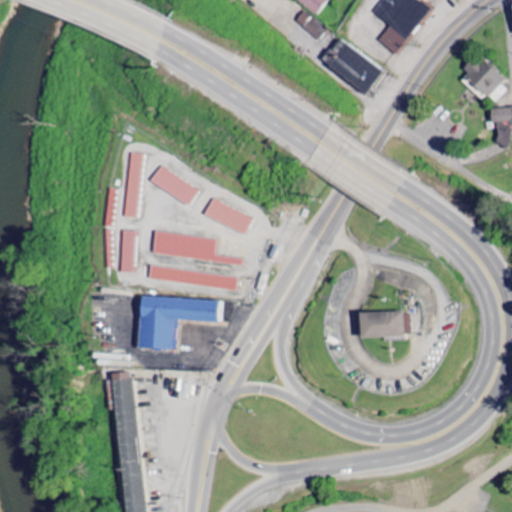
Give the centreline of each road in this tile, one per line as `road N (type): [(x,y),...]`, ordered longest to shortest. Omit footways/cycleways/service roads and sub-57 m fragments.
road 1 (trunk): [(291,478),(435,451),(479,423),(507,382),(508,284),(480,242),(407,186)]
road 2 (secondary): [(491,0),(413,82),(225,400)]
road 3 (trunk): [(395,204),(475,274),(490,325),(480,380),(446,421),(399,439),(352,432),(306,408)]
road 4 (trunk): [(330,133),(169,31)]
road 5 (trunk): [(162,49),(319,152)]
road 6 (trunk): [(306,408),(280,356),(285,295)]
